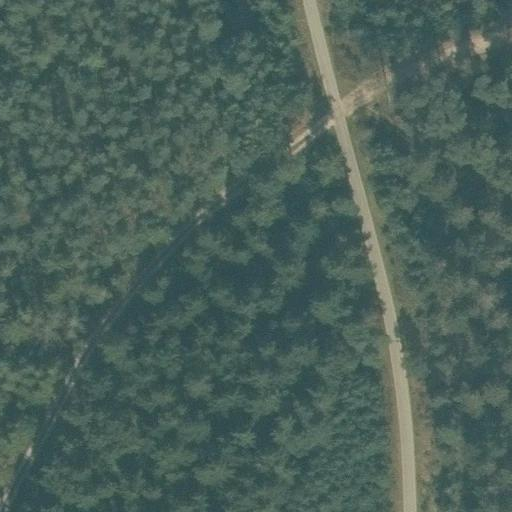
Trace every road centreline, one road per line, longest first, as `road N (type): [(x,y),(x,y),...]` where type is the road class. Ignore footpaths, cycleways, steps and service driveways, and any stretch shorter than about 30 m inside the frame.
road 1 (track): [(98,348),(215,213),(335,113)]
road 2 (track): [(511,39),(422,69),(335,113)]
road 3 (track): [(5,511),(98,348)]
